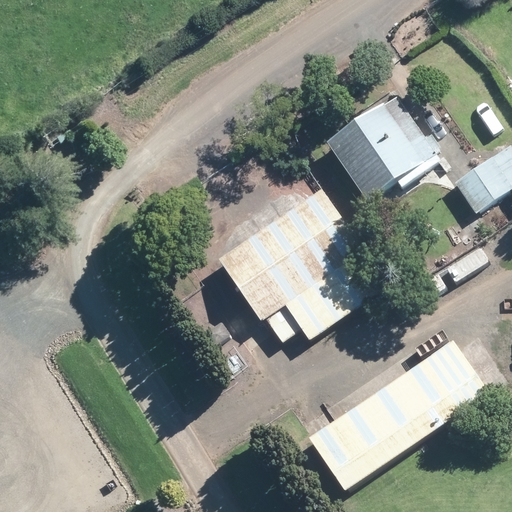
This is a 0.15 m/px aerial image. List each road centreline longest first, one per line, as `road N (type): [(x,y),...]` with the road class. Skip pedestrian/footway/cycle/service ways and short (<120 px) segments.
road 1 (residential): [(217,511),(89,301),(84,230),(129,171)]
road 2 (unclassified): [(401,0),(129,171)]
